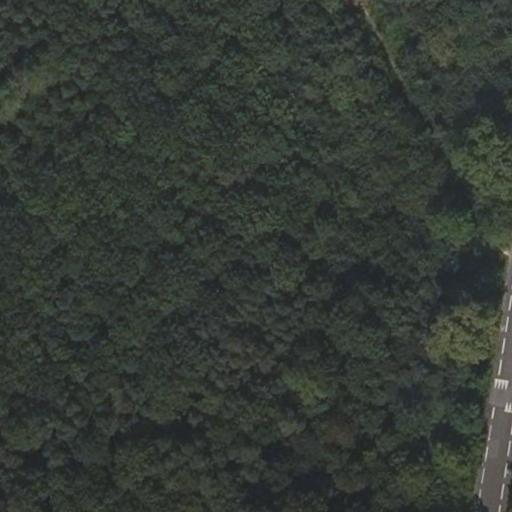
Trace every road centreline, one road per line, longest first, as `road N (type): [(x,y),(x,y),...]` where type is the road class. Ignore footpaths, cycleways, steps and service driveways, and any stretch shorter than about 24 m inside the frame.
road 1 (track): [(511,281),(364,0)]
road 2 (unclassified): [(511,358),(486,511)]
